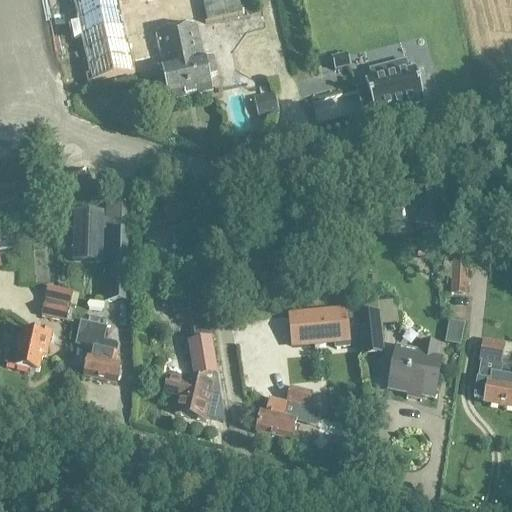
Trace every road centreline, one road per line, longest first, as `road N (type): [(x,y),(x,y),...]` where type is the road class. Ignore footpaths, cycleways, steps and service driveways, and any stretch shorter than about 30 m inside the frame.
road 1 (residential): [(20,0),(59,146),(193,176),(242,449),(237,472)]
road 2 (secondary): [(237,472),(0,410)]
road 3 (secondary): [(387,511),(237,472)]
